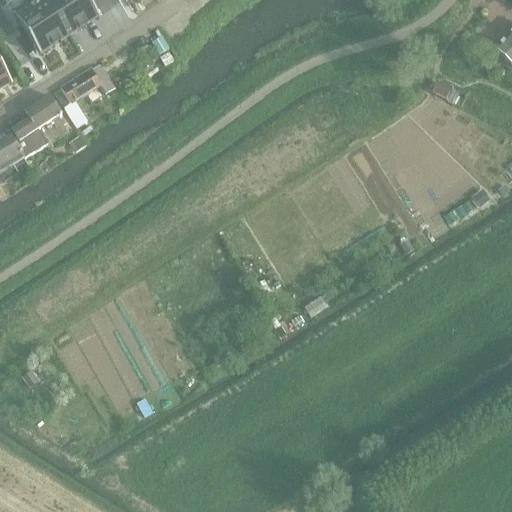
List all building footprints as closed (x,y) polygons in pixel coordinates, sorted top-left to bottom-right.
[(15,15),(14,16),(41,58),(71,38),(46,0),(31,10),(29,6),(15,15)] [(46,0),(71,38),(100,19),(87,0),(46,0)] [(511,35),(495,53),(511,68),(511,35)] [(0,91),(12,84),(0,63),(0,91)] [(115,91),(99,67),(55,95),(65,111),(78,131),(88,124),(75,104),(102,87),(107,96),(115,91)] [(62,115),(50,98),(26,115),(30,121),(37,132),(38,131),(62,115)] [(38,131),(37,132),(30,121),(9,135),(25,161),(48,147),(38,131)] [(0,176),(25,161),(9,135),(0,140),(0,176)] [(80,140),(70,146),(77,156),(86,150),(80,140)]
